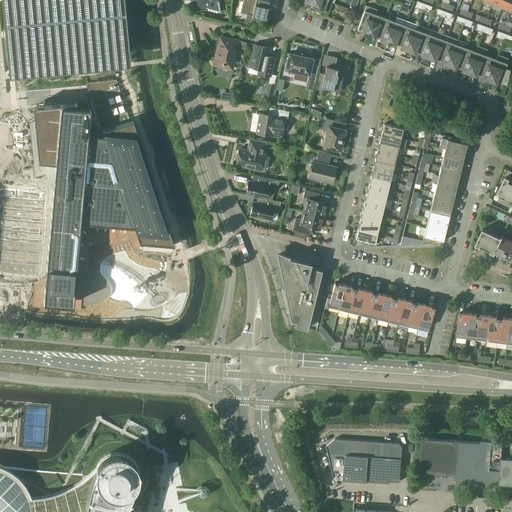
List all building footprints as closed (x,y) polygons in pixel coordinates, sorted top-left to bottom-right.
[(12,0),(15,28),(7,31),(11,42),(16,41),(18,60),(119,51),(115,8),(123,5),(121,0),(12,0)] [(197,0),(198,6),(207,5),(207,7),(206,7),(206,8),(221,12),(221,11),(219,11),(217,0),(197,0)] [(268,19),(270,11),(267,11),(269,0),(267,0),(243,0),(243,1),(245,2),(243,13),(268,19)] [(332,2),(326,0),(305,0),(306,0),(305,4),(328,13),(332,2)] [(511,0),(505,0),(502,7),(511,11),(511,9),(511,0)] [(422,9),(425,3),(417,1),(415,6),(422,9)] [(432,6),(425,3),(422,9),(430,12),(432,6)] [(366,5),(357,28),(361,30),(361,31),(367,34),(375,13),(376,9),(366,5)] [(443,17),(445,11),(437,8),(435,14),(443,17)] [(452,14),(445,11),(443,17),(450,19),(452,14)] [(378,36),(385,17),(375,13),(367,34),(374,36),(374,35),(378,36)] [(349,24),(352,17),(346,15),(344,22),(349,24)] [(405,25),(407,20),(397,16),(395,21),(387,41),(394,44),(394,42),(398,44),(405,25)] [(463,24),(465,19),(457,16),(455,21),(463,24)] [(387,41),(395,21),(385,17),(378,36),(381,37),(381,39),(387,41)] [(472,21),(465,19),(463,24),(470,27),(472,21)] [(408,49),(417,24),(407,20),(405,25),(398,44),(402,45),(401,46),(408,49)] [(483,32),(485,26),(478,23),(476,29),(483,32)] [(418,51),(427,28),(417,24),(408,49),(414,51),(415,50),(418,51)] [(493,29),(485,26),(483,32),(490,35),(493,29)] [(428,56),(437,32),(427,28),(418,51),(422,52),(421,54),(428,56)] [(503,39),(505,34),(498,31),(496,37),(503,39)] [(438,59),(447,35),(437,32),(428,56),(434,59),(435,57),(438,59)] [(511,38),(511,36),(505,34),(503,39),(511,42),(511,38)] [(448,64),(456,44),(457,39),(447,35),(438,59),(442,60),(442,62),(448,64)] [(220,44),(218,45),(213,63),(215,65),(218,66),(220,65),(223,65),(225,64),(232,66),(238,40),(221,36),(220,44)] [(270,76),(275,57),(268,56),(270,48),(254,44),(249,66),(259,68),(258,73),(270,76)] [(459,66),(466,47),(456,44),(448,64),(455,66),(455,65),(459,66)] [(468,71),(476,51),(466,47),(459,66),(462,68),(462,69),(468,71)] [(479,74),(486,55),(476,51),(468,71),(475,74),(475,72),(479,74)] [(295,71),(309,74),(305,89),(312,90),(317,67),(311,66),(312,58),(289,53),(288,60),(286,60),(284,70),(295,72),(295,71)] [(506,84),(510,69),(505,67),(508,58),(498,54),(496,59),(488,79),(495,81),(496,80),(506,84)] [(488,79),(496,59),(486,55),(479,74),(482,75),(482,77),(488,79)] [(321,88),(322,86),(326,87),(329,92),(333,89),(339,90),(341,81),(345,82),(348,67),(350,67),(350,66),(338,64),(337,68),(326,65),(323,78),(317,77),(315,87),(321,88)] [(264,97),(271,99),(274,85),(267,84),(264,97)] [(174,245),(174,244),(133,120),(103,130),(105,134),(89,133),(91,109),(76,107),(77,101),(34,105),(40,161),(56,162),(44,300),(74,302),(81,220),(134,225),(140,242),(174,245)] [(268,115),(268,114),(260,113),(256,133),(271,135),(281,136),(284,118),(287,119),(289,111),(272,108),(271,116),(268,115)] [(340,150),(345,130),(337,127),(338,121),(321,117),(320,116),(318,123),(322,124),(320,129),(327,130),(323,146),(326,147),(326,148),(335,151),(335,149),(340,150)] [(381,132),(401,137),(403,128),(383,123),(381,132)] [(379,141),(398,146),(401,137),(381,132),(379,141)] [(439,147),(445,148),(464,153),(467,144),(441,138),(439,147)] [(262,170),(266,154),(263,154),(265,143),(250,139),(247,150),(239,148),(236,164),(262,170)] [(398,146),(379,141),(377,150),(396,155),(398,146)] [(443,157),(462,162),(464,153),(445,148),(443,157)] [(396,155),(377,150),(375,159),(394,163),(396,155)] [(318,151),(316,162),(313,161),(312,163),(311,164),(310,164),(310,165),(309,166),(309,167),(310,169),(311,170),(309,177),(332,182),(336,167),(327,164),(328,161),(329,161),(331,154),(318,151)] [(441,166),(460,170),(462,162),(443,157),(441,166)] [(394,163),(375,159),(373,167),(392,172),(394,163)] [(441,166),(439,174),(458,179),(460,170),(441,166)] [(392,172),(373,167),(371,176),(390,181),(392,172)] [(509,196),(511,189),(511,178),(509,177),(511,171),(509,170),(498,191),(509,196)] [(436,183),(437,183),(456,188),(458,179),(439,174),(436,183)] [(390,181),(371,176),(368,185),(388,190),(390,181)] [(245,194),(266,198),(268,190),(274,191),(276,180),(261,177),(260,183),(248,180),(245,194)] [(456,188),(437,183),(436,183),(434,192),(454,197),(456,188)] [(388,190),(368,185),(366,194),(386,198),(388,190)] [(305,204),(303,211),(323,216),(327,203),(315,200),(317,192),(305,189),(301,203),(305,204)] [(432,201),(433,201),(451,205),(454,197),(434,192),(432,201)] [(386,198),(366,194),(364,202),(383,207),(386,198)] [(278,212),(280,201),(266,198),(264,204),(253,202),(250,215),(256,216),(256,218),(264,220),(264,218),(270,220),(272,211),(278,212)] [(451,205),(433,201),(432,201),(430,209),(449,214),(451,205)] [(383,207),(364,202),(362,211),(381,216),(383,207)] [(428,218),(447,223),(449,214),(430,209),(428,218)] [(295,217),(292,231),(307,234),(309,226),(320,229),(323,216),(303,211),(301,219),(295,217)] [(381,216),(362,211),(360,220),(379,224),(381,216)] [(447,223),(428,218),(426,227),(445,231),(447,223)] [(379,224),(360,220),(358,229),(377,233),(379,224)] [(445,231),(426,227),(422,242),(433,241),(433,238),(443,241),(445,231)] [(494,253),(501,237),(483,228),(476,244),(494,253)] [(377,233),(358,229),(355,238),(365,240),(364,243),(375,243),(377,233)] [(422,245),(422,238),(403,234),(402,244),(405,244),(405,245),(422,245)] [(502,235),(501,237),(494,253),(495,253),(503,257),(511,240),(502,235)] [(390,236),(389,240),(392,241),(391,245),(396,245),(396,244),(398,238),(395,238),(393,237),(390,236)] [(511,240),(503,257),(511,261),(511,240)] [(310,266),(311,262),(279,254),(292,314),(290,320),(295,321),(294,325),(307,328),(322,269),(310,266)] [(327,297),(324,306),(339,310),(339,309),(345,284),(338,283),(337,283),(334,283),(330,298),(327,297)] [(339,309),(339,310),(349,312),(355,287),(345,284),(339,309)] [(349,312),(359,314),(365,289),(355,287),(349,312)] [(359,314),(368,317),(375,292),(365,289),(359,314)] [(368,317),(378,319),(384,294),(375,292),(368,317)] [(378,319),(388,322),(389,317),(394,297),(384,294),(378,319)] [(389,317),(388,322),(398,324),(399,320),(404,299),(394,297),(389,317)] [(408,327),(408,326),(414,301),(404,299),(399,320),(398,324),(408,327)] [(408,326),(408,327),(418,329),(424,304),(414,301),(408,326)] [(418,329),(428,331),(434,307),(430,306),(430,305),(424,304),(418,329)] [(463,313),(460,312),(457,337),(467,338),(471,313),(463,312),(463,313)] [(478,335),(481,314),(471,313),(467,338),(477,340),(478,339),(478,335)] [(478,335),(478,339),(488,340),(488,336),(491,315),(481,314),(478,335)] [(498,342),(501,317),(491,315),(488,336),(488,340),(488,341),(498,342)] [(498,342),(508,344),(511,318),(501,317),(498,342)] [(327,341),(331,337),(321,325),(320,325),(318,331),(323,336),(327,341)] [(331,345),(335,342),(331,337),(327,341),(331,345)] [(335,438),(327,445),(334,478),(390,482),(390,480),(400,481),(402,446),(399,443),(392,442),(335,438)] [(457,473),(456,483),(500,486),(500,482),(502,456),(511,456),(511,441),(481,440),(481,442),(422,438),(419,471),(457,473)] [(130,511),(136,486),(136,485),(137,484),(137,483),(138,482),(138,481),(138,480),(139,479),(139,478),(139,477),(139,476),(139,475),(139,474),(139,473),(139,472),(139,471),(139,470),(139,469),(138,468),(138,467),(138,466),(137,465),(136,463),(136,462),(135,461),(135,460),(134,460),(134,459),(133,459),(133,458),(132,458),(132,457),(131,457),(130,456),(129,455),(128,455),(128,454),(127,454),(126,454),(126,453),(125,453),(124,453),(123,452),(122,452),(121,452),(120,452),(119,452),(118,452),(117,452),(116,452),(115,452),(114,452),(113,452),(112,452),(111,452),(111,453),(110,453),(109,453),(108,454),(107,454),(106,455),(105,455),(105,456),(104,456),(103,457),(102,458),(101,459),(100,460),(99,461),(99,462),(98,462),(98,463),(98,464),(97,464),(97,465),(97,466),(95,468),(92,470),(90,472),(88,474),(85,476),(83,478),(81,480),(78,482),(75,483),(73,485),(70,486),(67,488),(64,489),(61,490),(59,491),(56,492),(53,493),(50,494),(47,495),(44,495),(40,496),(37,496),(34,496),(31,496),(31,495),(30,493),(29,491),(28,490),(27,488),(27,487),(26,485),(25,483),(23,482),(22,481),(21,479),(20,478),(19,477),(17,475),(16,474),(15,473),(13,472),(12,471),(10,470),(9,469),(7,468),(5,467),(4,466),(2,465),(0,465),(0,464),(0,511),(130,511)] [(500,482),(511,482),(511,456),(502,456),(500,482)]
